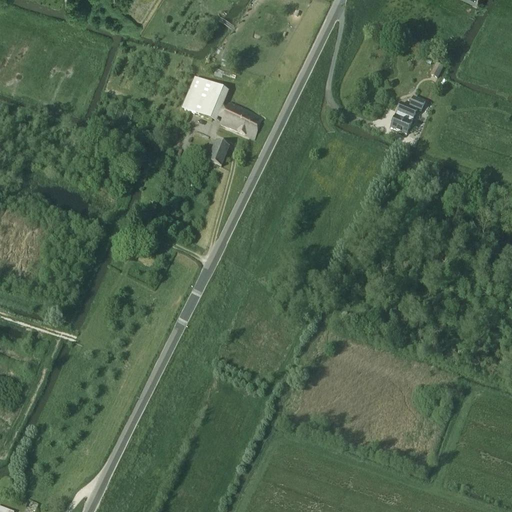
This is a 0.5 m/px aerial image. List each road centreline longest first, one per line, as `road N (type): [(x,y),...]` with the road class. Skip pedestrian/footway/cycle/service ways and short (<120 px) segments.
road 1 (unclassified): [(90,511),(340,0)]
road 2 (track): [(241,511),(273,442),(434,491),(449,445)]
road 3 (track): [(0,317),(91,338),(144,236),(210,265)]
